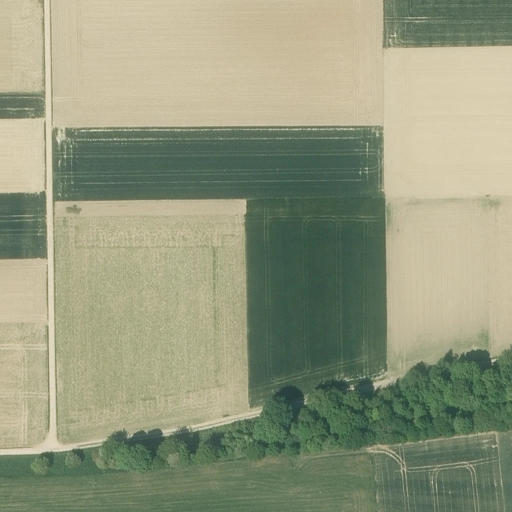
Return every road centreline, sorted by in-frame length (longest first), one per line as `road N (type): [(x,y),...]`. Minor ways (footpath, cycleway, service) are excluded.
road 1 (unclassified): [(511,367),(55,455)]
road 2 (unclassified): [(47,0),(55,455)]
